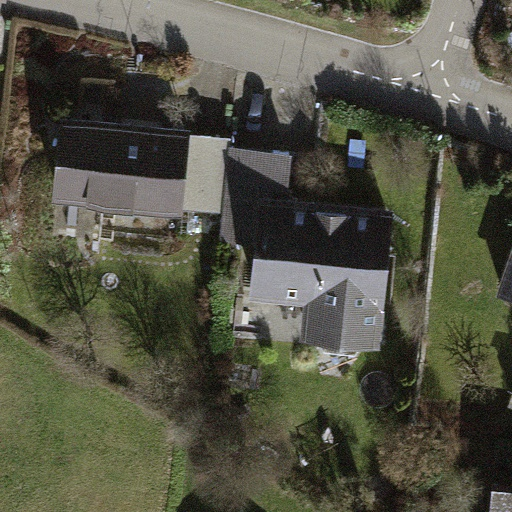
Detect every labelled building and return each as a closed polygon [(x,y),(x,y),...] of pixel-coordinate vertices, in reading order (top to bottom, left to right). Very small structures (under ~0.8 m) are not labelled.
[(186,131),(68,119),(60,194),(179,206),(186,131)] [(233,135),(186,131),(179,206),(225,210),(232,146),(233,135)] [(291,152),(232,146),(225,210),(223,235),(262,239),(256,287),(313,293),(309,330),(321,331),(326,346),(356,349),(366,336),(376,337),(388,211),(286,202),(291,152)] [(511,248),(491,304),(511,312),(511,248)] [(511,511),(511,491),(498,490),(494,511),(511,511)]
